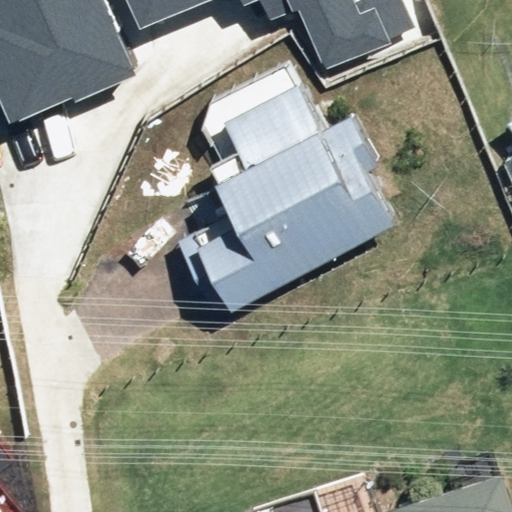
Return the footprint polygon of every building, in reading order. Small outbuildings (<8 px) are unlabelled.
[(96,0),(0,0),(0,126),(127,74),(96,0)] [(128,0),(140,27),(206,0),(238,0),(241,5),(253,0),(261,0),(269,19),(298,7),(323,68),(410,32),(397,0),(128,0)] [(249,301),(411,220),(356,112),(339,120),(316,73),(218,122),(262,208),(214,232),(249,301)] [(0,511),(12,511),(14,510),(0,491),(0,464),(24,446),(0,414),(0,511)] [(248,511),(511,511),(511,466),(363,511),(353,511),(345,483),(248,511)]
